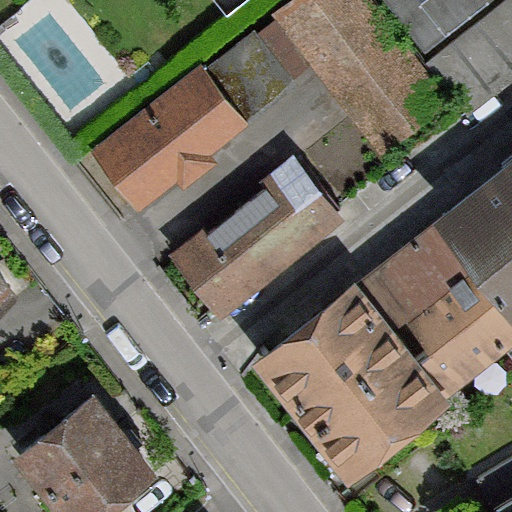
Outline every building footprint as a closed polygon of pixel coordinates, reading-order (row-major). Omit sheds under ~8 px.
[(274,17),(255,32),(288,75),(307,59),(379,150),(445,97),(368,0),(284,0),(270,11),(274,17)] [(387,0),(424,46),(482,0),(387,0)] [(511,0),(506,0),(428,62),(466,107),(511,71),(511,0)] [(199,61),(93,144),(138,202),(175,174),(181,182),(212,158),(206,149),(293,81),(288,75),(255,32),(251,27),(202,65),(199,61)] [(287,150),(170,248),(218,304),(334,206),(287,150)] [(511,150),(436,211),(511,304),(511,150)] [(511,304),(436,211),(255,359),(346,471),(511,337),(511,304)] [(0,268),(0,295),(14,285),(0,268)] [(89,384),(11,447),(63,511),(92,511),(153,463),(89,384)] [(511,511),(511,501),(493,511),(511,511)]
